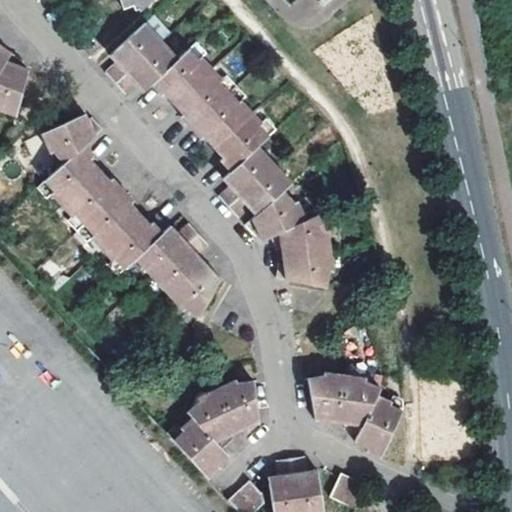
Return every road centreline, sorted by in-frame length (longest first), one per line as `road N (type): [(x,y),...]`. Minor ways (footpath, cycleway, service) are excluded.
road 1 (residential): [(16,0),(245,260),(267,324),(286,430),(376,473),(454,497),(511,502)]
road 2 (secondary): [(511,458),(486,274),(424,0)]
